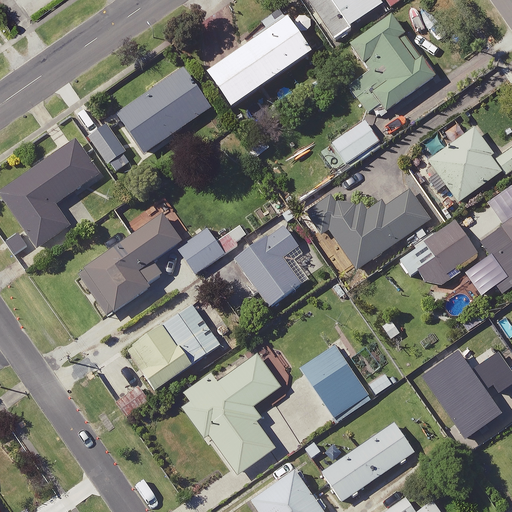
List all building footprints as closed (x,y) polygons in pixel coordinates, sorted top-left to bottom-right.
[(307,0),(334,40),(382,7),(377,0),(307,0)] [(434,81),(391,18),(351,46),(371,75),(351,89),(368,115),(374,111),(379,119),(434,81)] [(312,57),(287,21),(207,77),(232,112),(312,57)] [(211,110),(182,69),(116,115),(145,157),(211,110)] [(382,147),(365,122),(333,144),(350,170),(382,147)] [(503,174),(474,134),(467,140),(456,124),(441,134),(452,150),(430,165),(438,176),(429,182),(436,191),(444,185),(459,205),(503,174)] [(116,173),(128,164),(121,155),(126,151),(107,126),(87,142),(106,166),(109,164),(116,173)] [(99,178),(76,144),(0,196),(0,197),(37,252),(70,230),(55,208),(99,178)] [(511,172),(511,150),(498,160),(508,176),(511,172)] [(511,219),(511,189),(489,206),(504,225),(511,219)] [(390,207),(386,211),(382,205),(364,218),(357,208),(334,206),(327,211),(323,205),(309,215),(324,235),(330,231),(358,272),(429,222),(409,194),(390,207)] [(81,277),(110,319),(153,289),(151,286),(162,278),(153,265),(181,245),(163,219),(81,277)] [(511,222),(482,245),(493,260),(502,272),(491,279),(498,289),(504,296),(511,290),(511,222)] [(417,274),(427,286),(444,288),(482,258),(455,224),(424,249),(422,246),(400,264),(412,278),(417,274)] [(179,252),(196,276),(237,248),(234,244),(245,236),(239,227),(215,244),(207,233),(179,252)] [(300,251),(284,228),(236,262),(269,309),(306,284),(289,259),(300,251)] [(223,346),(195,307),(129,354),(157,393),(223,346)] [(371,400),(335,348),(300,371),(337,424),(371,400)] [(281,390),(257,356),(236,371),(232,365),(187,396),(192,404),(183,410),(205,442),(211,438),(238,477),(275,451),(248,413),(281,390)] [(395,384),(388,373),(369,385),(376,397),(395,384)] [(149,404),(138,389),(118,404),(128,418),(149,404)] [(415,454),(394,425),(323,474),(343,504),(415,454)] [(328,511),(329,511),(317,494),(313,497),(296,474),(252,505),(257,511),(328,511)] [(420,511),(415,511),(407,499),(388,511),(439,511),(433,503),(420,511)]
